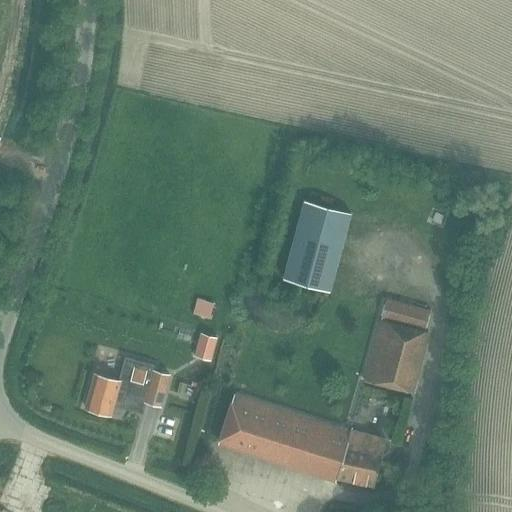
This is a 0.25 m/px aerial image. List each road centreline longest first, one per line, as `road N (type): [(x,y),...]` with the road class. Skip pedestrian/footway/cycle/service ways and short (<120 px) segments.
road 1 (unclassified): [(0,342),(87,36),(87,0)]
road 2 (unclassified): [(213,511),(0,425)]
